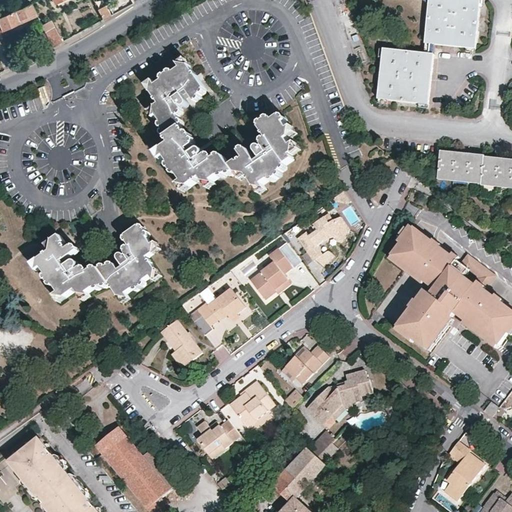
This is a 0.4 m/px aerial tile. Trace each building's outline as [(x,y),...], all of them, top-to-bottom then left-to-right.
[(481,0),(432,0),(427,43),(428,43),(427,54),(386,49),(380,99),(430,104),(435,54),(436,44),(477,48),(481,0)] [(31,2),(0,16),(0,21),(3,30),(6,36),(8,34),(5,28),(37,14),(31,2)] [(98,9),(104,19),(111,15),(105,5),(98,9)] [(56,26),(53,19),(52,19),(42,23),(46,31),(53,47),(63,42),(56,26)] [(44,51),(52,48),(45,33),(38,36),(44,51)] [(191,66),(198,62),(193,55),(187,59),(191,64),(191,66)] [(173,133),(185,124),(188,117),(185,111),(187,110),(188,105),(187,103),(189,102),(191,104),(191,105),(193,104),(194,103),(195,103),(195,102),(196,102),(196,101),(196,99),(195,98),(190,90),(195,86),(204,99),(208,96),(207,92),(212,89),(213,83),(198,62),(191,66),(191,64),(185,69),(180,67),(172,74),(171,78),(164,82),(166,83),(159,88),(167,99),(160,104),(164,109),(162,111),(168,119),(166,122),(170,127),(168,130),(172,134),(173,133)] [(154,82),(159,88),(166,83),(164,82),(161,77),(154,82)] [(157,114),(162,111),(164,109),(160,104),(154,109),(157,114)] [(247,158),(240,163),(244,169),(252,164),(256,171),(263,181),(270,177),(270,178),(277,174),(282,174),(290,169),(291,164),(297,160),(296,159),(303,154),(295,144),(301,139),(297,133),(300,131),(296,125),(298,124),(298,119),(293,111),(288,110),(284,113),(283,112),(279,111),(271,116),(270,122),(277,133),(274,135),(273,139),(274,141),(272,142),(271,141),(269,140),(267,140),(265,142),(264,144),(265,145),(271,154),(266,158),(257,144),(252,144),(248,147),(253,156),(247,160),(247,158)] [(190,126),(185,124),(173,133),(177,139),(170,144),(174,150),(173,152),(177,158),(176,162),(182,170),(187,171),(191,178),(193,177),(197,183),(209,174),(213,178),(219,173),(221,176),(227,172),(233,173),(236,170),(240,171),(244,169),(240,163),(233,153),(228,153),(223,157),(220,154),(216,153),(214,155),(213,153),(216,150),(216,149),(214,146),(213,145),(211,145),(202,152),(197,146),(203,142),(203,137),(197,130),(192,129),(190,126)] [(304,128),(300,131),(297,133),(301,139),(308,134),(304,128)] [(174,150),(170,144),(163,149),(167,155),(173,152),(174,150)] [(487,155),(442,150),(439,180),(481,184),(481,186),(511,189),(511,159),(487,156),(487,155)] [(307,161),(303,154),(296,159),(297,160),(301,165),(307,161)] [(252,164),(244,169),(249,176),(256,171),(252,164)] [(224,180),(221,176),(219,173),(213,178),(218,185),(224,180)] [(190,188),(197,183),(193,177),(191,178),(186,181),(190,188)] [(274,184),(270,178),(270,177),(263,181),(268,188),(274,184)] [(341,239),(351,226),(345,217),(337,220),(333,214),(316,226),(319,231),(313,235),(310,232),(302,238),(317,260),(319,259),(327,265),(338,254),(334,251),(332,250),(329,251),(326,254),(318,244),(333,234),(341,239)] [(353,228),(351,226),(341,239),(345,242),(353,228)] [(469,264),(466,262),(417,227),(396,257),(439,289),(436,294),(432,290),(405,327),(434,348),(461,312),(504,344),(511,333),(511,304),(490,287),(481,281),(480,283),(469,275),(464,271),(469,264)] [(103,275),(115,294),(119,300),(125,297),(126,299),(133,295),(138,296),(146,291),(147,287),(154,283),(153,280),(159,276),(153,266),(160,262),(156,256),(159,254),(155,247),(156,242),(151,234),(146,234),(133,243),(132,248),(135,253),(132,255),(131,259),(132,262),(130,263),(129,261),(128,260),(127,260),(125,260),(124,261),(122,263),(122,265),(123,266),(128,275),(122,278),(120,273),(114,272),(110,275),(106,274),(103,275)] [(62,251),(67,247),(69,246),(64,239),(58,243),(62,251)] [(111,296),(115,294),(103,275),(98,274),(92,278),(90,275),(86,274),(84,275),(82,273),(84,271),(84,270),(84,268),(83,268),(82,267),(81,266),(80,266),(79,266),(71,271),(68,266),(80,258),(81,254),(79,252),(75,250),(71,253),(67,247),(62,251),(58,243),(50,248),(54,255),(44,262),(48,268),(46,270),(50,277),(50,281),(55,290),(59,290),(63,297),(65,296),(69,302),(79,296),(83,302),(89,298),(92,302),(99,297),(103,298),(107,295),(111,296)] [(278,263),(268,270),(254,280),(268,299),(280,291),(278,289),(291,280),(286,273),(296,266),(282,249),(272,256),(275,260),(278,263)] [(163,251),(159,254),(156,256),(160,262),(167,258),(163,251)] [(473,254),(466,262),(469,264),(475,269),(485,276),(481,281),(490,287),(494,282),(500,273),(473,254)] [(266,266),(268,270),(278,263),(275,260),(266,266)] [(41,273),(46,270),(48,268),(44,262),(37,267),(41,273)] [(475,269),(469,264),(464,271),(469,275),(475,269)] [(164,284),(159,276),(153,280),(154,283),(157,288),(164,284)] [(278,289),(280,291),(281,293),(294,284),(291,280),(278,289)] [(210,303),(201,310),(213,326),(221,320),(222,321),(230,315),(236,321),(242,317),(240,315),(249,308),(234,290),(220,299),(211,305),(210,303)] [(61,307),(69,302),(65,296),(63,297),(58,300),(61,307)] [(125,297),(119,300),(124,308),(130,305),(126,299),(125,297)] [(94,306),(92,302),(89,298),(83,302),(88,310),(94,306)] [(178,350),(188,364),(204,353),(180,321),(165,332),(178,350)] [(299,353),(289,364),(300,374),(302,371),(309,378),(333,353),(321,342),(314,349),(311,346),(302,356),(299,353)] [(308,343),(299,353),(302,356),(311,346),(308,343)] [(184,367),(188,364),(178,350),(173,353),(184,367)] [(300,374),(289,364),(285,368),(295,379),(300,374)] [(341,385),(340,382),(331,385),(310,406),(322,419),(329,411),(334,415),(344,403),(353,401),(364,397),(363,393),(376,389),(372,376),(370,377),(367,368),(349,373),(351,379),(347,380),(348,383),(341,385)] [(302,371),(300,374),(306,381),(309,378),(302,371)] [(249,400),(246,396),(233,406),(246,423),(254,416),(257,420),(276,405),(258,383),(247,392),(248,394),(252,398),(249,400)] [(307,394),(299,386),(288,398),(296,405),(307,394)] [(495,400),(489,409),(497,415),(503,406),(495,400)] [(354,405),(353,401),(344,403),(334,415),(337,418),(348,407),(354,405)] [(329,411),(322,419),(326,422),(334,415),(329,411)] [(254,416),(246,423),(250,428),(259,422),(257,420),(254,416)] [(242,434),(229,418),(221,425),(213,431),(210,427),(205,421),(198,427),(204,436),(199,440),(210,453),(223,443),(226,448),(235,442),(234,441),(242,434)] [(213,431),(221,425),(217,421),(210,427),(213,431)] [(151,423),(143,431),(151,440),(158,434),(151,423)] [(339,435),(326,448),(318,456),(308,446),(274,483),(291,501),(280,511),(254,511),(247,504),(239,511),(313,511),(298,497),(326,466),(333,459),(356,430),(353,426),(350,423),(339,435)] [(98,445),(149,508),(156,502),(171,490),(144,456),(119,426),(98,445)] [(339,435),(330,427),(318,440),(326,448),(339,435)] [(101,511),(46,443),(42,438),(11,463),(50,511),(101,511)] [(214,458),(226,448),(223,443),(210,453),(214,458)] [(473,452),(461,443),(452,455),(462,464),(450,481),(453,483),(447,491),(460,502),(487,467),(472,455),(473,452)] [(179,483),(152,450),(144,456),(171,490),(179,483)] [(496,485),(494,488),(505,496),(507,493),(496,485)] [(505,496),(494,488),(484,501),(485,502),(477,511),(508,511),(511,507),(511,489),(507,493),(505,496)] [(163,511),(156,502),(149,508),(152,511),(163,511)]
